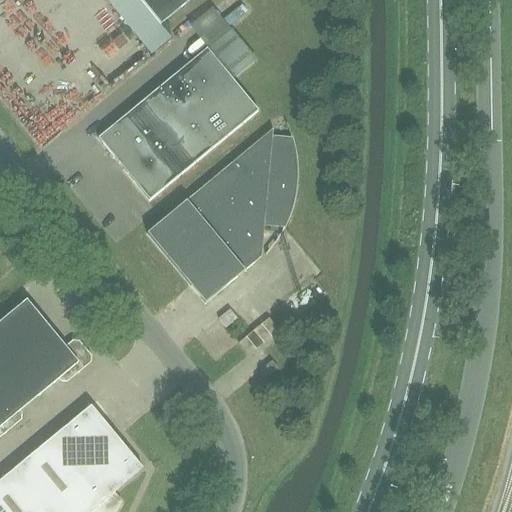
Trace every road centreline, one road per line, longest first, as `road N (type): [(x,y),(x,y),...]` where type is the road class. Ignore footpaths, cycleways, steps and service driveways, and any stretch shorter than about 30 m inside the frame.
road 1 (tertiary): [(367,511),(409,385),(427,290),(439,167),(440,0)]
road 2 (unclassified): [(441,511),(459,464),(485,302),(492,0)]
road 3 (unclassified): [(224,511),(231,450),(200,374),(0,141)]
